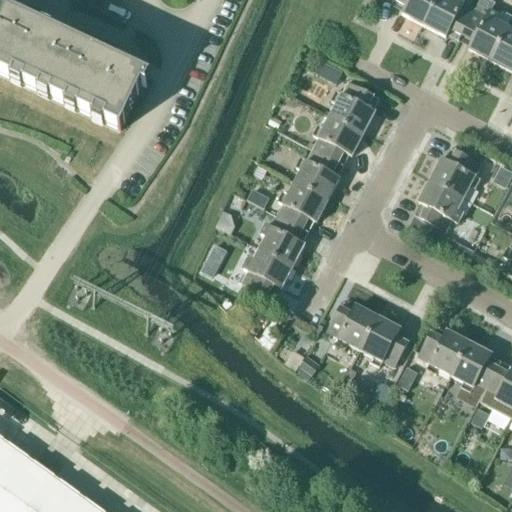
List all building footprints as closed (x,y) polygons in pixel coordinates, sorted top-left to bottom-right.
[(0,0),(0,76),(120,133),(143,89),(145,90),(150,80),(0,9),(0,0)] [(423,29),(437,0),(394,0),(393,3),(405,9),(401,17),(423,29)] [(460,39),(476,7),(463,0),(453,0),(453,1),(450,0),(437,0),(423,29),(445,41),(449,33),(460,39)] [(489,64),(507,30),(495,24),(498,18),(491,14),(495,6),(484,0),(480,0),(477,7),(476,7),(460,39),(472,45),(467,53),(489,64)] [(511,32),(507,30),(489,64),(511,76),(511,75),(511,32)] [(336,88),(342,77),(320,65),(314,76),(336,88)] [(329,119),(363,137),(375,116),(367,112),(373,100),(348,86),(341,98),(335,95),(330,105),(335,108),(329,119)] [(351,160),(363,137),(329,119),(323,132),(317,129),(312,139),(318,142),(312,153),(338,167),(343,156),(351,160)] [(332,178),(338,167),(312,153),(306,165),(300,161),(295,171),(300,174),(294,186),(328,204),(339,182),(332,178)] [(429,184),(463,203),(470,190),(475,193),(481,183),(475,179),(481,168),(455,154),(449,166),(441,162),(429,184)] [(457,214),(463,203),(429,184),(417,206),(425,210),(419,222),(445,236),(451,224),(457,227),(462,217),(457,214)] [(316,226),(328,204),(294,186),(287,198),(282,196),(277,206),(283,209),(277,220),(302,233),(308,222),(316,226)] [(240,213),(245,205),(233,198),(228,207),(240,213)] [(296,245),(302,233),(277,220),(271,231),(265,228),(260,238),(265,241),(258,253),(293,271),(304,249),(296,245)] [(511,252),(508,250),(502,260),(508,264),(502,275),(511,280),(511,252)] [(281,293),(293,271),(258,253),(252,265),(247,262),(241,272),(247,275),(241,287),(267,300),(273,289),(281,293)] [(210,277),(214,276),(217,272),(216,267),(211,264),(206,267),(204,271),(206,275),(210,277)] [(359,354),(377,320),(356,308),(351,316),(340,310),(326,336),(338,342),(335,348),(345,353),(347,348),(359,354)] [(377,320),(359,354),(372,361),(369,366),(379,371),(382,365),(394,371),(407,346),(396,340),(400,332),(377,320)] [(451,380),(469,346),(446,334),(442,342),(431,335),(417,361),(429,367),(426,373),(436,378),(438,373),(451,380)] [(484,397),(498,371),(486,365),(491,357),(469,346),(451,380),(463,386),(460,391),(470,397),(473,391),(484,397)] [(318,368),(306,359),(298,371),(311,379),(318,368)] [(498,371),(484,397),(480,405),(511,422),(511,370),(509,377),(498,371)] [(0,511),(98,511),(0,440),(0,511)]
